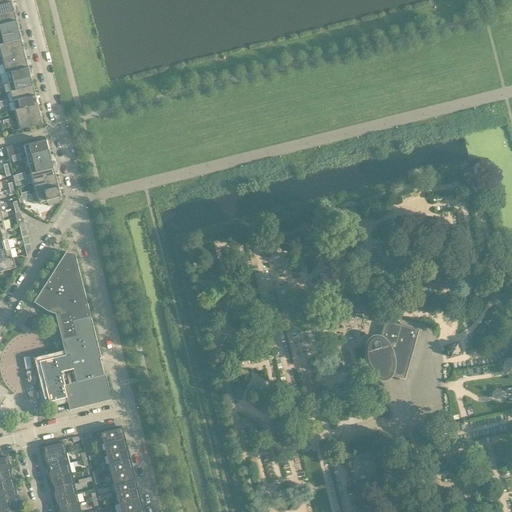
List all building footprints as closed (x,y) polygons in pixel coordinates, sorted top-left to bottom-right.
[(12,3),(0,5),(0,15),(14,12),(12,3)] [(14,12),(0,15),(0,25),(16,22),(14,12)] [(16,22),(0,25),(0,35),(19,31),(16,22)] [(19,31),(0,35),(0,45),(21,40),(19,31)] [(21,40),(0,45),(0,51),(1,55),(23,50),(21,40)] [(23,50),(1,55),(3,65),(26,59),(23,50)] [(26,59),(3,65),(6,74),(28,68),(26,59)] [(28,68),(6,74),(8,83),(30,78),(28,68)] [(30,78),(8,83),(10,93),(33,87),(30,78)] [(33,87),(10,93),(13,102),(35,96),(33,87)] [(35,96),(13,102),(15,111),(37,106),(35,96)] [(37,106),(15,111),(17,120),(40,115),(37,106)] [(40,115),(17,120),(20,130),(42,125),(40,115)] [(46,140),(24,146),(26,156),(49,150),(46,140)] [(49,150),(26,156),(29,165),(51,160),(49,150)] [(51,160),(29,165),(31,174),(53,169),(51,160)] [(53,169),(31,174),(33,184),(56,178),(53,169)] [(25,179),(25,176),(13,179),(16,188),(22,187),(20,180),(25,179)] [(58,187),(56,178),(33,184),(36,193),(58,187)] [(60,197),(58,187),(36,193),(31,194),(33,204),(40,203),(40,205),(47,203),(48,207),(60,204),(59,198),(60,197)] [(26,196),(22,197),(18,197),(20,205),(23,204),(22,200),(26,199),(26,196)] [(8,240),(0,241),(0,251),(10,249),(8,240)] [(403,255),(403,261),(431,261),(431,256),(440,256),(440,261),(446,261),(446,245),(397,245),(397,255),(403,255)] [(10,249),(0,251),(0,261),(12,259),(10,249)] [(45,285),(34,303),(45,310),(50,313),(55,314),(58,325),(70,322),(72,321),(90,316),(75,254),(66,253),(51,276),(45,285)] [(12,259),(0,261),(0,274),(2,274),(1,272),(15,268),(12,259)] [(64,357),(39,363),(48,397),(49,403),(67,399),(63,386),(64,386),(104,376),(100,359),(101,358),(90,316),(72,321),(70,322),(58,325),(60,333),(61,339),(61,340),(66,356),(64,357)] [(419,330),(398,324),(385,321),(380,338),(378,338),(376,338),(374,338),(373,339),(372,339),(371,340),(370,341),(369,342),(368,344),(368,345),(367,346),(367,348),(367,349),(367,352),(367,354),(367,356),(367,357),(367,359),(367,361),(368,363),(368,364),(369,366),(370,367),(370,369),(371,371),(372,372),(373,374),(374,375),(375,376),(377,377),(378,378),(379,379),(380,380),(381,380),(382,380),(384,380),(385,380),(387,379),(388,379),(388,378),(390,377),(390,376),(391,375),(405,379),(419,330)] [(448,348),(450,355),(451,357),(461,353),(457,343),(447,346),(448,348)] [(64,386),(63,386),(67,399),(69,411),(111,400),(105,375),(104,376),(64,386)] [(112,431),(112,428),(100,431),(103,444),(122,439),(119,429),(112,431)] [(123,443),(122,439),(103,444),(106,454),(128,449),(126,442),(123,443)] [(44,455),(45,459),(66,453),(63,440),(48,444),(49,447),(43,448),(45,454),(44,455)] [(128,449),(106,454),(109,464),(127,460),(126,456),(129,456),(128,449)] [(66,453),(45,459),(46,463),(47,463),(48,469),(69,463),(66,453)] [(2,458),(2,455),(0,455),(0,470),(11,467),(10,463),(9,463),(8,457),(2,458)] [(129,470),(127,460),(109,464),(111,474),(129,470)] [(69,463),(48,469),(50,474),(49,475),(50,479),(72,473),(69,463)] [(11,467),(0,470),(0,480),(13,477),(11,472),(12,471),(11,467)] [(132,480),(129,470),(111,474),(114,484),(132,480)] [(72,473),(50,479),(51,483),(52,483),(53,489),(74,484),(72,473)] [(13,477),(0,480),(0,491),(16,487),(15,484),(15,483),(14,483),(13,477)] [(133,483),(132,480),(114,484),(116,494),(138,489),(136,482),(133,483)] [(74,484),(53,489),(55,495),(54,495),(55,499),(77,494),(74,484)] [(16,487),(0,491),(0,502),(18,498),(17,492),(17,491),(16,487)] [(138,489),(116,494),(119,505),(137,500),(136,497),(140,496),(138,489)] [(77,494),(55,499),(56,503),(57,503),(58,509),(79,504),(77,494)] [(18,498),(0,502),(0,511),(21,508),(20,504),(20,503),(19,504),(18,498)] [(131,511),(140,510),(137,500),(119,505),(120,511),(131,511)]
